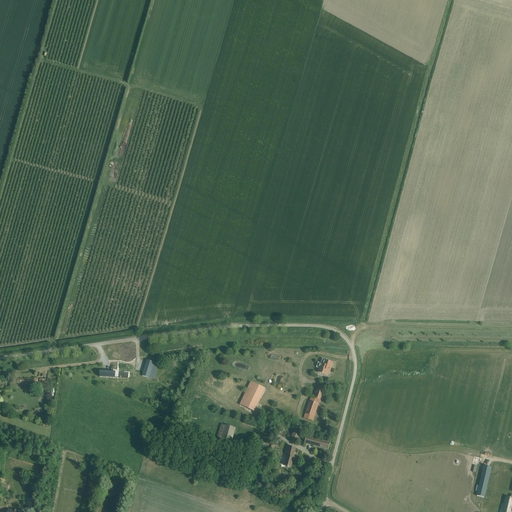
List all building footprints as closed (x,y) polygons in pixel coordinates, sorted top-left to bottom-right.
[(318,363),(316,368),(318,368),(317,373),(327,376),(328,372),(329,372),(333,363),(328,362),(328,361),(325,360),(325,361),(322,360),(321,364),(318,363)] [(147,361),(142,376),(154,380),(158,364),(147,361)] [(100,371),(99,377),(117,378),(128,379),(128,377),(128,372),(126,372),(126,369),(118,369),(118,372),(111,372),(100,371)] [(247,391),(240,405),(254,412),(260,398),(265,389),(251,382),(247,391)] [(311,396),(304,418),(312,421),(323,389),(319,387),(315,398),(311,396)] [(221,424),(215,446),(229,449),(235,428),(221,424)] [(291,438),(297,441),(301,434),(295,431),(291,438)] [(304,443),(328,450),(330,443),(306,436),(304,443)] [(296,448),(287,446),(285,454),(287,455),(284,466),(291,467),(293,461),(294,461),(296,453),(295,453),(296,448)] [(484,466),(476,496),(484,498),(485,492),(488,478),(491,467),(484,466)] [(506,497),(503,510),(505,510),(504,511),(510,511),(511,511),(511,495),(510,498),(506,497)]
